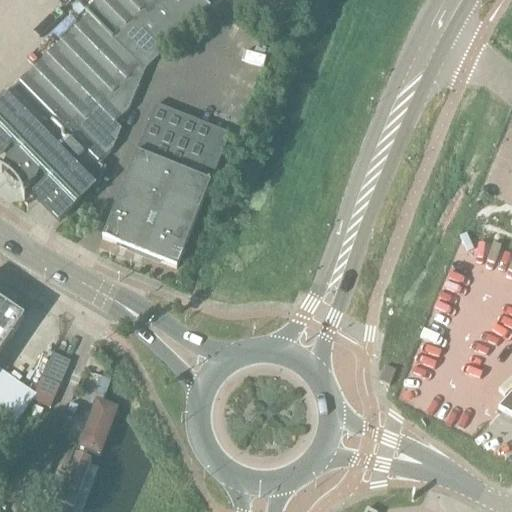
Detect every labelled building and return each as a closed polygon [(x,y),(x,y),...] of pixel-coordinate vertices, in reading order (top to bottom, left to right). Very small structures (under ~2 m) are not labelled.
[(0,102),(0,157),(11,147),(18,155),(14,156),(11,157),(8,160),(6,163),(4,166),(3,170),(3,173),(3,174),(4,177),(5,181),(7,184),(9,186),(13,189),(16,190),(19,190),(20,191),(23,190),(27,190),(30,188),(33,186),(36,183),(38,180),(39,176),(46,183),(31,198),(59,226),(74,211),(95,191),(97,189),(105,170),(99,164),(113,151),(121,131),(115,126),(128,113),(145,71),(209,8),(202,0),(201,0),(97,0),(87,11),(84,13),(87,16),(9,93),(4,98),(0,102)] [(155,106),(102,239),(176,269),(230,136),(155,106)] [(0,354),(20,324),(3,312),(0,316),(0,354)] [(52,354),(41,378),(59,387),(70,363),(52,354)] [(384,368),(382,373),(378,383),(389,388),(395,373),(384,368)] [(59,387),(41,378),(31,401),(50,409),(59,387)] [(511,396),(498,412),(511,419),(511,396)] [(69,405),(66,412),(75,416),(78,408),(69,405)] [(93,405),(73,454),(104,464),(124,417),(93,405)] [(36,426),(42,412),(29,406),(23,421),(36,426)] [(85,511),(104,464),(73,454),(50,511),(85,511)]
